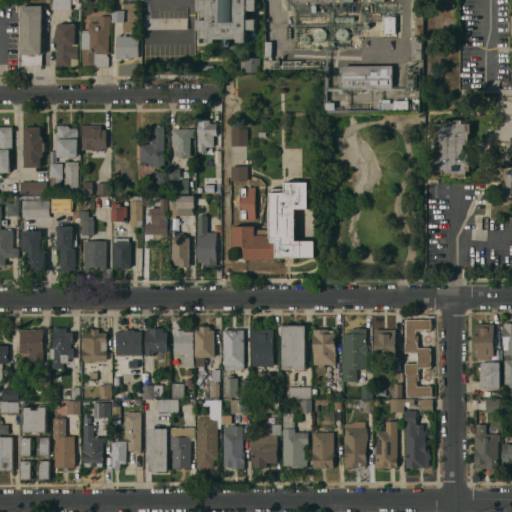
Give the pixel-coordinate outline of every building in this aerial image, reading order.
[(51,9),(51,0),(71,0),(71,9),(51,9)] [(257,0),(257,10),(247,10),(248,19),(257,18),(257,29),(248,28),(248,42),(239,42),(239,38),(217,38),(217,42),(208,42),(208,38),(198,38),(198,0),(257,0)] [(42,66),(21,66),(21,52),(20,52),(20,34),(21,34),(21,5),(42,5),(42,66)] [(123,22),(111,22),(111,10),(123,10),(123,22)] [(110,34),(109,34),(109,47),(108,47),(108,50),(109,50),(109,53),(106,54),(109,57),(109,67),(94,67),(94,65),(81,65),(81,54),(81,49),(81,31),(82,31),(82,30),(88,30),(88,24),(88,22),(98,22),(98,15),(110,15),(110,34)] [(396,33),(385,33),(384,16),(395,16),(396,33)] [(57,66),(57,61),(56,61),(56,58),(57,58),(57,41),(54,41),(54,37),(57,37),(57,23),(75,23),(75,43),(78,43),(78,45),(78,59),(74,59),(74,61),(72,61),(72,66),(57,66)] [(319,41),(317,40),(315,38),(314,36),(314,33),(315,31),(316,29),(317,29),(319,28),(322,28),(324,29),(325,29),(327,31),(327,34),(327,35),(327,37),(325,39),(323,41),(321,41),(319,41)] [(339,41),(338,40),(337,38),(336,36),(336,33),(336,31),(337,30),(339,29),(341,28),(344,28),(346,29),(348,30),(349,32),(349,34),(349,36),(348,38),(346,40),(344,41),(342,41),(339,41)] [(117,58),(116,36),(118,36),(118,34),(120,34),(120,36),(123,36),(123,34),(126,34),(126,36),(139,36),(139,57),(132,57),(132,58),(130,58),(129,59),(126,59),(124,58),(117,58)] [(305,44),(303,44),(302,42),(301,41),(301,39),(301,38),(302,37),(303,35),(304,34),(306,34),(308,35),(309,36),(310,37),(311,38),(311,40),(310,42),(308,44),(307,44),(305,44)] [(422,59),(412,59),(412,36),(422,36),(422,59)] [(260,72),(241,72),(241,57),(260,57),(260,72)] [(393,65),(393,88),(344,88),(344,65),(393,65)] [(409,100),(409,109),(379,109),(379,102),(383,102),(383,99),(391,99),(391,102),(395,102),(395,100),(409,100)] [(217,135),(214,135),(214,146),(206,146),(206,151),(199,151),(199,146),(198,146),(198,123),(199,123),(199,119),(210,119),(210,122),(217,122),(217,135)] [(442,174),(442,171),(436,171),(436,150),(442,150),(442,145),(434,145),(434,123),(442,123),(442,120),(464,120),(464,123),(472,123),(472,133),(471,133),(471,144),(466,144),(466,149),(472,149),(473,170),(467,170),(467,176),(459,176),(459,174),(442,174)] [(78,128),(78,130),(78,157),(71,157),(71,158),(63,158),(63,157),(58,157),(58,149),(56,149),(55,141),(58,141),(57,135),(56,135),(56,132),(57,132),(57,125),(68,125),(69,126),(71,128),(78,128)] [(102,125),(102,129),(107,129),(107,148),(100,148),(100,150),(93,150),(93,149),(83,149),(83,125),(102,125)] [(13,150),(10,150),(10,172),(0,172),(0,126),(13,126),(13,150)] [(41,126),(41,136),(44,136),(44,142),(46,142),(46,151),(44,151),(44,157),(41,157),(41,167),(25,167),(25,148),(22,148),(22,144),(25,144),(25,126),(41,126)] [(154,144),(154,126),(165,126),(165,167),(150,167),(150,163),(147,163),(147,165),(141,165),(141,144),(154,144)] [(195,128),(195,137),(191,137),(191,156),(179,156),(179,146),(175,146),(175,145),(174,145),(174,128),(195,128)] [(248,145),(232,145),(232,128),(248,128),(248,145)] [(79,192),(64,192),(64,181),(66,181),(66,172),(65,172),(65,166),(66,166),(66,161),(79,162),(79,166),(79,168),(79,192)] [(51,163),(63,163),(63,179),(61,179),(61,189),(52,189),(52,177),(51,177),(51,169),(51,163)] [(248,165),(249,180),(232,180),(232,166),(248,165)] [(189,193),(170,193),(170,169),(180,169),(180,176),(180,178),(189,178),(189,193)] [(155,184),(155,171),(168,171),(168,184),(155,184)] [(47,181),(47,194),(21,194),(21,181),(47,181)] [(93,181),(93,195),(81,195),(81,181),(93,181)] [(98,182),(111,182),(111,195),(98,195),(98,182)] [(276,257),(276,259),(245,259),(245,248),(244,248),(244,246),(233,246),(233,226),(255,226),(255,229),(270,229),(270,228),(267,228),(267,219),(270,219),(270,188),(285,188),(285,182),(308,182),(308,208),(296,208),(296,241),(315,241),(315,257),(294,257),(291,258),(285,258),(283,257),(276,257)] [(218,183),(218,193),(205,194),(204,183),(218,183)] [(171,196),(195,195),(195,208),(193,208),(194,215),(176,215),(176,218),(170,218),(171,196)] [(7,215),(7,202),(15,202),(15,196),(19,196),(19,215),(7,215)] [(128,217),(125,217),(125,221),(123,221),(123,222),(121,222),(121,221),(120,221),(120,222),(118,222),(118,221),(116,221),(116,222),(114,222),(114,221),(113,221),(112,209),(113,209),(113,200),(112,200),(112,196),(116,196),(116,200),(119,200),(119,203),(122,203),(122,206),(128,206),(128,217)] [(143,205),(142,226),(130,226),(131,200),(133,200),(133,196),(143,196),(143,205)] [(143,196),(157,196),(157,202),(149,202),(149,205),(143,205),(143,196)] [(167,234),(146,234),(146,226),(152,226),(152,214),(149,214),(149,209),(152,209),(152,208),(161,208),(161,197),(167,197),(167,234)] [(71,198),(71,204),(77,204),(77,211),(71,211),(71,212),(53,212),(53,198),(71,198)] [(50,200),(50,217),(23,217),(23,200),(50,200)] [(0,205),(1,205),(1,229),(13,229),(13,248),(19,248),(19,257),(6,257),(6,265),(1,265),(0,266),(0,205)] [(94,235),(89,234),(89,237),(82,237),(82,232),(82,222),(82,211),(89,211),(89,216),(93,216),(93,220),(94,220),(94,235)] [(198,215),(208,215),(208,232),(217,232),(217,266),(204,266),(204,262),(198,262),(198,215)] [(76,263),(77,266),(76,266),(76,270),(61,270),(61,265),(60,265),(60,262),(61,262),(61,248),(58,248),(58,244),(56,244),(56,241),(58,241),(58,225),(73,225),(73,239),(77,239),(78,245),(73,245),(73,248),(75,248),(76,263)] [(41,250),(45,250),(45,271),(27,271),(27,251),(23,251),(23,246),(21,246),(21,240),(23,240),(23,231),(41,230),(41,250)] [(190,267),(180,267),(180,265),(173,265),(173,237),(176,237),(176,234),(186,234),(186,237),(190,237),(190,267)] [(132,267),(114,267),(114,238),(129,237),(129,242),(132,242),(132,267)] [(107,270),(101,270),(101,267),(90,267),(90,270),(84,270),(85,240),(107,240),(107,270)] [(433,396),(407,396),(407,373),(406,373),(405,363),(418,363),(418,352),(405,352),(405,342),(407,342),(406,319),(432,319),(432,329),(430,329),(430,330),(427,330),(427,329),(419,329),(419,331),(416,331),(416,342),(418,342),(418,348),(431,347),(431,367),(429,367),(429,370),(426,370),(426,367),(420,367),(420,370),(418,370),(418,373),(417,373),(417,375),(418,375),(418,378),(416,378),(416,383),(417,383),(417,384),(419,384),(419,386),(428,386),(428,384),(430,384),(430,386),(433,386),(433,396)] [(511,395),(511,322),(503,323),(504,386),(511,385),(511,396),(511,395)] [(475,324),(495,324),(495,325),(501,325),(501,331),(500,331),(500,344),(495,344),(495,356),(490,356),(490,359),(478,359),(478,356),(475,356),(475,324)] [(283,325),(306,325),(306,368),(283,368),(283,325)] [(200,330),(200,326),(211,326),(211,330),(215,330),(215,357),(205,357),(205,366),(205,370),(198,370),(198,366),(197,366),(197,357),(196,357),(196,330),(200,330)] [(53,358),(52,358),(52,348),(53,348),(54,332),(54,327),(67,327),(67,332),(74,332),(74,343),(72,343),(71,348),(74,348),(74,358),(64,358),(64,369),(52,369),(53,358)] [(84,332),(91,332),(91,328),(99,328),(99,332),(107,332),(107,360),(84,360),(84,332)] [(157,358),(155,358),(155,356),(153,356),(153,355),(146,355),(146,332),(150,332),(150,328),(164,328),(164,331),(168,331),(168,351),(169,351),(169,362),(167,362),(167,363),(158,363),(158,362),(157,362),(157,358)] [(44,363),(35,363),(35,362),(21,362),(21,329),(43,329),(44,363)] [(143,355),(117,355),(117,331),(124,331),(124,329),(135,329),(135,331),(142,331),(143,355)] [(224,329),(244,329),(244,369),(225,369),(225,365),(224,365),(224,329)] [(275,366),(264,366),(264,371),(252,371),(252,363),(251,363),(251,329),(274,329),(275,366)] [(313,364),(313,329),(329,329),(329,330),(334,330),(334,333),(336,333),(336,364),(313,364)] [(343,333),(350,333),(350,329),(367,329),(367,345),(373,345),(373,353),(368,353),(368,369),(358,369),(358,381),(344,381),(343,333)] [(396,329),(396,357),(375,357),(375,329),(396,329)] [(194,366),(184,366),(184,354),(175,354),(175,330),(185,330),(185,331),(194,331),(194,366)] [(19,388),(19,399),(3,399),(3,383),(0,383),(0,345),(8,345),(8,363),(3,363),(3,381),(10,381),(10,380),(19,380),(19,388)] [(128,368),(128,360),(139,360),(139,368),(128,368)] [(500,362),(501,387),(482,388),(482,362),(500,362)] [(212,369),(220,369),(220,380),(212,380),(212,369)] [(154,370),(154,381),(144,381),(144,370),(154,370)] [(198,372),(203,372),(202,382),(211,382),(211,398),(198,398),(198,372)] [(224,399),(224,397),(224,378),(228,378),(228,375),(234,375),(234,377),(238,377),(238,397),(232,397),(232,399),(231,399),(224,399)] [(41,392),(36,392),(36,389),(41,389),(41,380),(50,380),(50,399),(41,400),(41,392)] [(220,396),(212,396),(212,383),(213,383),(213,382),(218,382),(218,383),(219,383),(220,396)] [(172,383),(185,383),(185,398),(172,398),(172,383)] [(401,397),(402,383),(394,383),(394,397),(401,397)] [(112,384),(112,398),(99,398),(99,384),(112,384)] [(143,399),(143,385),(162,385),(163,395),(155,395),(155,398),(143,399)] [(362,399),(362,386),(372,386),(372,399),(362,399)] [(80,387),(80,399),(71,399),(71,387),(80,387)] [(289,387),(311,387),(311,398),(289,398),(289,387)] [(486,399),(500,398),(500,412),(486,412),(486,411),(486,399)] [(158,412),(158,399),(179,399),(179,412),(158,412)] [(198,417),(210,417),(210,405),(204,405),(204,399),(222,399),(222,420),(218,420),(218,459),(214,459),(214,467),(198,467),(198,417)] [(247,399),(250,400),(250,412),(231,412),(231,399),(232,399),(240,399),(247,399)] [(302,399),(312,399),(312,412),(303,412),(302,399)] [(374,411),(359,411),(359,399),(362,399),(372,399),(374,399),(374,411)] [(391,412),(391,399),(405,399),(405,411),(391,412)] [(405,399),(433,399),(433,411),(415,411),(415,414),(422,414),(422,422),(419,422),(419,429),(426,429),(426,442),(427,442),(427,449),(430,449),(430,467),(426,467),(406,468),(405,411),(405,399)] [(68,414),(68,410),(66,410),(67,400),(81,401),(81,414),(68,414)] [(0,401),(8,401),(19,401),(19,413),(19,414),(8,414),(7,414),(7,415),(1,415),(1,412),(0,412),(0,401)] [(111,402),(112,417),(99,417),(99,402),(111,402)] [(32,407),(32,410),(39,410),(39,407),(47,407),(47,432),(24,432),(24,407),(32,407)] [(142,412),(142,453),(136,452),(136,450),(129,450),(129,439),(125,439),(125,424),(124,424),(124,421),(126,421),(126,411),(142,412)] [(283,413),(295,413),(295,428),(295,432),(309,432),(309,444),(305,444),(305,459),(308,459),(308,467),(292,467),(292,465),(284,465),(283,413)] [(245,451),(245,463),(245,468),(231,468),(231,467),(224,467),(224,415),(232,415),(232,423),(232,425),(243,425),(243,451),(245,451)] [(0,418),(1,418),(1,424),(9,424),(9,434),(1,434),(1,436),(13,436),(13,470),(0,470),(0,418)] [(75,453),(76,453),(76,463),(75,463),(75,467),(56,467),(56,455),(55,455),(55,445),(56,445),(55,438),(53,438),(53,418),(66,418),(66,436),(75,436),(75,453)] [(368,440),(367,440),(367,445),(366,445),(367,466),(346,467),(346,461),(347,461),(346,443),(346,436),(344,436),(344,424),(350,424),(357,421),(366,421),(366,427),(367,427),(367,432),(368,432),(368,440)] [(376,430),(389,430),(389,421),(399,421),(399,432),(398,432),(398,467),(376,468),(376,430)] [(477,423),(486,423),(486,433),(490,433),(490,429),(500,429),(500,433),(500,441),(498,441),(499,468),(488,468),(488,467),(475,467),(475,433),(477,433),(477,423)] [(267,462),(267,467),(254,467),(254,453),(252,453),(252,435),(261,435),(261,424),(281,424),(282,435),(278,435),(278,440),(279,452),(277,452),(278,462),(267,462)] [(84,425),(94,425),(94,437),(103,437),(104,463),(103,463),(103,466),(85,466),(84,425)] [(191,468),(173,467),(173,449),(172,449),(172,427),(196,427),(196,440),(191,440),(191,468)] [(168,471),(151,471),(151,462),(148,462),(148,428),(168,428),(168,471)] [(334,432),(334,454),(335,454),(335,461),(334,461),(334,467),(313,468),(313,432),(334,432)] [(32,456),(21,456),(21,437),(32,437),(32,456)] [(50,455),(40,455),(39,437),(50,437),(50,455)] [(511,437),(503,438),(502,466),(511,465),(511,437)] [(114,441),(127,441),(127,463),(121,463),(121,467),(114,467),(114,441)] [(31,460),(31,479),(29,479),(29,480),(26,480),(26,479),(21,479),(21,460),(31,460)] [(50,460),(50,479),(45,479),(45,480),(42,480),(42,479),(40,479),(40,460),(50,460)]
